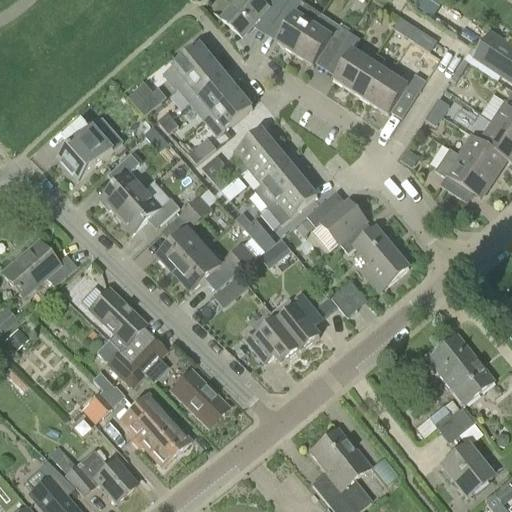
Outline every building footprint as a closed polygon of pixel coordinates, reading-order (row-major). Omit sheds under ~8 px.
[(291,0),(265,0),(260,6),(253,0),(241,0),(221,24),(242,42),(269,12),(280,19),(291,0)] [(291,0),(280,19),(289,25),(275,47),(294,60),(313,30),(313,29),(295,17),(303,6),(293,0),(291,0)] [(393,32),(430,56),(437,45),(400,21),(393,32)] [(350,36),(339,29),(331,42),(313,30),(294,60),(313,72),(328,49),(338,55),(350,36)] [(333,85),(352,97),(371,68),(370,67),(352,55),(360,43),(350,36),(338,55),(348,62),(333,85)] [(511,50),(490,37),(474,62),(511,86),(511,50)] [(176,95),(177,94),(213,64),(200,48),(162,79),(176,95)] [(370,109),(389,79),(380,73),(386,64),(376,58),(370,67),(371,68),(352,97),(370,109)] [(190,110),(226,80),(213,64),(177,94),(190,110)] [(415,79),(407,91),(389,79),(370,109),(389,121),(391,118),(401,124),(425,86),(415,79)] [(203,126),(239,96),(226,80),(190,110),(203,126)] [(144,121),(161,107),(145,87),(128,101),(144,121)] [(239,96),(203,126),(216,142),(252,112),(239,96)] [(511,97),(493,126),(511,138),(511,97)] [(431,114),(443,121),(449,111),(438,104),(431,114)] [(443,121),(431,114),(424,125),(436,132),(443,121)] [(167,117),(157,125),(163,132),(173,124),(167,117)] [(168,138),(179,130),(173,124),(163,132),(168,138)] [(511,138),(493,126),(481,145),(472,140),(472,141),(511,167),(511,138)] [(162,140),(153,130),(144,138),(152,148),(154,147),(162,140)] [(76,187),(112,155),(92,133),(56,165),(76,187)] [(248,173),(275,151),(261,134),(234,156),(242,167),(236,172),(241,179),(248,173)] [(511,167),(472,141),(459,160),(493,183),(505,164),(511,167)] [(196,169),(216,153),(208,142),(188,158),(196,169)] [(275,151),(248,173),(261,190),(262,191),(289,168),(275,151)] [(406,153),(399,164),(412,172),(419,161),(406,153)] [(467,208),(473,199),(480,203),(493,183),(459,160),(449,154),(434,176),(445,183),(439,191),(467,208)] [(117,220),(145,195),(129,177),(140,168),(131,158),(107,179),(116,189),(99,204),(109,215),(111,213),(117,220)] [(268,214),(303,185),(289,168),(262,191),(261,190),(254,196),(268,212),(267,213),(268,214)] [(221,196),(228,190),(219,181),(213,187),(221,196)] [(303,185),(268,214),(282,231),(317,202),(303,185)] [(228,190),(221,196),(230,206),(236,200),(228,190)] [(145,195),(117,220),(124,227),(122,229),(131,240),(148,225),(156,233),(180,212),(171,202),(160,212),(145,195)] [(200,201),(179,219),(192,233),(212,214),(200,201)] [(340,248),(366,226),(348,204),(329,221),(320,210),(306,221),(316,232),(322,227),(340,248)] [(244,234),(251,228),(242,218),(235,224),(244,234)] [(244,234),(265,257),(272,251),(273,250),(277,248),(256,223),(251,228),(244,234)] [(314,232),(307,223),(295,232),(302,241),(314,232)] [(355,251),(371,270),(363,277),(379,296),(409,272),(376,233),(374,235),(366,226),(340,248),(347,258),(355,251)] [(174,280),(204,253),(187,235),(158,262),(174,280)] [(272,251),(282,263),(290,256),(281,244),(273,250),(272,251)] [(65,260),(56,268),(37,247),(1,278),(22,302),(45,283),(53,292),(75,272),(65,260)] [(255,262),(242,248),(221,267),(222,268),(234,282),(255,262)] [(190,298),(219,270),(204,253),(174,280),(190,298)] [(234,282),(224,292),(235,304),(246,295),(234,282)] [(331,304),(347,324),(368,307),(352,287),(331,304)] [(88,315),(112,339),(106,345),(118,356),(117,357),(128,368),(152,343),(142,333),(143,332),(106,296),(88,315)] [(292,309),(286,302),(269,317),(277,327),(299,354),(299,355),(300,357),(319,341),(312,333),(322,326),(301,301),(292,309)] [(337,312),(329,302),(318,310),(327,320),(337,312)] [(0,321),(0,337),(1,338),(2,340),(6,337),(16,328),(6,316),(0,321)] [(268,316),(250,331),(255,336),(245,344),(265,369),(275,361),(281,369),(299,355),(299,354),(277,327),(269,317),(268,316)] [(27,343),(17,332),(4,344),(14,355),(27,343)] [(462,411),(493,387),(455,340),(425,365),(462,411)] [(128,368),(141,381),(165,356),(152,343),(128,368)] [(107,346),(107,345),(96,357),(107,368),(117,357),(118,356),(107,346)] [(128,368),(117,357),(107,368),(106,369),(131,392),(141,381),(128,368)] [(207,434),(228,413),(190,375),(169,396),(207,434)] [(89,386),(113,405),(121,395),(98,376),(89,386)] [(94,428),(112,412),(98,398),(81,414),(94,428)] [(133,412),(175,460),(190,446),(148,399),(133,412)] [(415,432),(423,442),(435,432),(461,412),(460,412),(458,413),(451,404),(415,432)] [(175,460),(133,412),(118,426),(160,473),(175,460)] [(447,447),(473,427),(461,412),(435,432),(447,447)] [(354,485),(369,473),(355,454),(353,456),(337,435),(309,457),(324,477),(310,488),(328,511),(363,511),(371,506),(354,485)] [(464,504),(491,482),(466,450),(439,472),(464,504)] [(114,466),(107,472),(93,455),(75,470),(58,451),(46,461),(82,502),(97,489),(114,509),(135,490),(114,466)] [(371,467),(384,485),(395,477),(383,459),(371,467)] [(28,499),(39,511),(71,511),(62,501),(71,493),(46,464),(38,472),(37,472),(20,487),(29,498),(28,499)] [(502,511),(501,509),(511,500),(511,493),(508,488),(484,507),(487,511),(502,511)]
